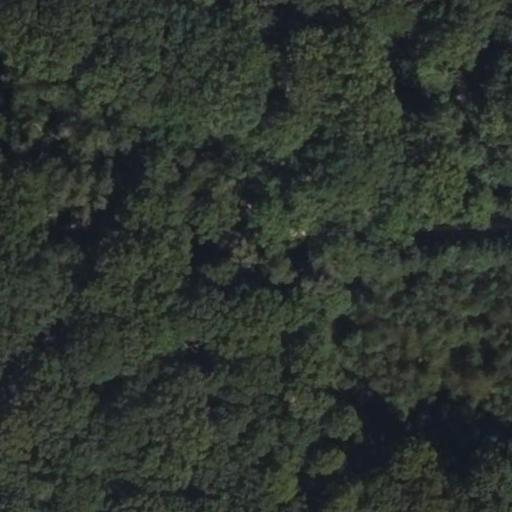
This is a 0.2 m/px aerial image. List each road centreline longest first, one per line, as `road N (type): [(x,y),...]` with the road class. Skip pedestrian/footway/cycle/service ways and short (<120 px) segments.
road 1 (track): [(422,0),(384,145)]
road 2 (track): [(511,89),(473,84),(384,145)]
road 3 (track): [(384,145),(296,242)]
